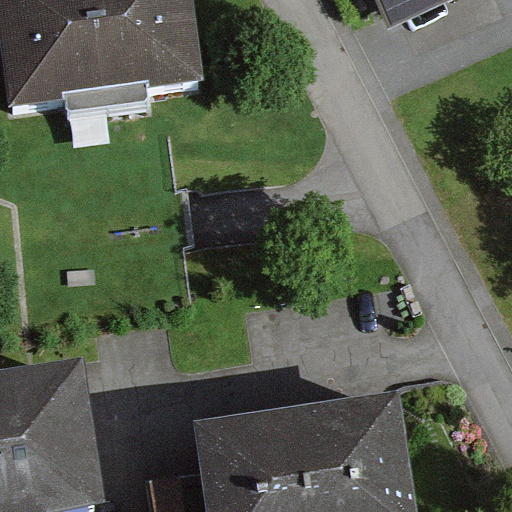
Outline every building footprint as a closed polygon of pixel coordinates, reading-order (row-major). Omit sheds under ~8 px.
[(188,0),(0,0),(0,46),(10,117),(201,90),(188,0)] [(369,0),(384,33),(458,0),(369,0)] [(102,511),(82,372),(0,383),(0,511),(102,511)] [(416,511),(400,404),(196,434),(207,511),(416,511)] [(158,511),(184,511),(184,479),(157,480),(158,511)]
